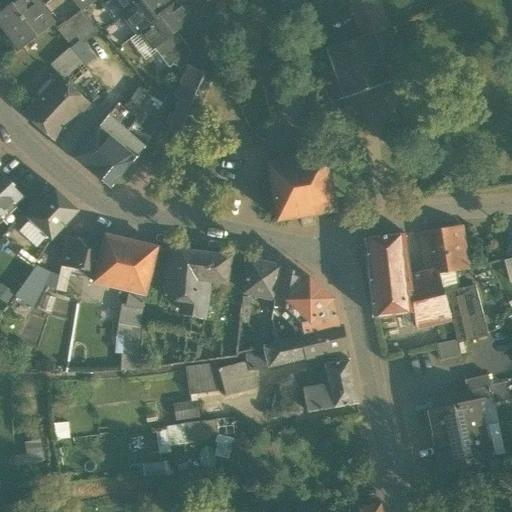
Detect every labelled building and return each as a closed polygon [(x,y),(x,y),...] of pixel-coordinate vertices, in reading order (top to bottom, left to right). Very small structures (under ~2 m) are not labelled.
[(20,0),(13,5),(13,4),(0,13),(0,24),(11,39),(12,38),(20,50),(53,25),(56,29),(58,28),(42,7),(51,0),(20,0)] [(82,9),(93,2),(91,0),(72,0),(80,11),(82,9)] [(116,0),(126,12),(127,13),(143,0),(116,0)] [(174,4),(170,0),(143,0),(127,13),(126,12),(123,15),(124,16),(137,34),(140,31),(174,5),(174,4)] [(348,0),(362,37),(372,33),(372,34),(383,31),(371,0),(348,0)] [(253,123),(255,129),(272,121),(246,25),(237,1),(219,6),(221,10),(229,31),(231,40),(231,41),(253,123)] [(177,2),(174,4),(174,5),(140,31),(153,48),(176,31),(191,20),(177,2)] [(56,29),(67,43),(71,49),(97,29),(82,9),(80,11),(58,28),(56,29)] [(219,36),(227,43),(231,40),(229,31),(221,10),(213,20),(206,29),(217,38),(219,36)] [(153,48),(160,58),(183,41),(176,31),(153,48)] [(334,69),(345,98),(389,82),(372,34),(372,33),(362,37),(327,48),(334,69)] [(191,51),(183,41),(160,58),(167,67),(170,67),(171,65),(179,68),(183,68),(191,51)] [(82,63),(71,49),(67,43),(46,59),(57,74),(60,77),(62,79),(82,63)] [(176,98),(181,100),(191,104),(204,73),(190,67),(176,98)] [(321,73),(332,102),(338,100),(345,98),(334,69),(321,73)] [(51,80),(55,82),(60,77),(57,74),(51,80)] [(24,115),(55,143),(90,104),(62,79),(60,77),(55,82),(24,115)] [(132,104),(138,106),(138,105),(146,93),(142,91),(132,104)] [(181,134),(191,104),(181,100),(170,130),(181,134)] [(317,107),(320,121),(342,115),(338,100),(332,102),(317,107)] [(119,105),(107,116),(73,158),(102,182),(110,189),(145,147),(159,122),(138,106),(132,104),(127,112),(119,105)] [(268,164),(277,221),(300,218),(331,213),(336,212),(336,210),(327,154),(268,164)] [(0,215),(20,197),(12,188),(15,186),(10,181),(7,183),(0,175),(0,215)] [(28,218),(51,240),(78,211),(55,189),(28,218)] [(437,269),(438,274),(442,273),(467,270),(460,226),(427,231),(421,231),(421,232),(427,271),(437,269)] [(373,318),(413,313),(415,313),(410,275),(405,244),(404,234),(364,239),(373,318)] [(129,292),(145,296),(156,248),(105,235),(96,273),(93,283),(129,292)] [(61,267),(94,273),(100,242),(88,239),(88,242),(69,237),(61,267)] [(186,300),(206,303),(210,281),(227,283),(230,257),(169,249),(164,281),(164,297),(186,300)] [(244,293),(275,301),(280,267),(248,259),(243,293),(244,293)] [(14,296),(32,307),(49,272),(36,266),(14,296)] [(292,326),(295,338),(301,336),(340,329),(331,298),(309,277),(280,267),(275,301),(274,309),(292,326)] [(427,271),(410,275),(415,313),(413,313),(415,328),(417,329),(419,329),(426,327),(450,321),(447,309),(445,300),(440,283),(438,274),(437,269),(427,271)] [(450,321),(459,344),(489,335),(477,291),(445,300),(447,309),(450,321)] [(129,292),(126,307),(142,311),(145,296),(129,292)] [(182,330),(201,333),(203,323),(206,303),(186,300),(182,330)] [(143,311),(142,311),(126,307),(119,306),(114,339),(113,368),(137,369),(140,325),(143,311)] [(340,329),(301,336),(305,358),(347,349),(343,328),(340,329)] [(265,347),(265,349),(269,366),(305,358),(301,336),(295,338),(277,342),(270,344),(271,346),(265,347)] [(265,349),(250,353),(255,370),(269,366),(265,349)] [(250,371),(255,370),(250,353),(244,354),(246,362),(247,362),(250,371)] [(299,371),(307,413),(358,403),(349,360),(327,364),(299,371)] [(218,369),(225,396),(256,388),(251,375),(250,371),(247,362),(246,362),(218,369)] [(186,367),(190,395),(222,391),(214,364),(186,367)] [(464,380),(469,403),(481,401),(492,398),(487,375),(464,380)] [(278,383),(284,414),(298,411),(291,376),(278,383)] [(175,418),(201,415),(199,399),(173,402),(175,418)] [(494,458),(481,401),(476,402),(489,459),(494,458)] [(430,412),(442,469),(489,459),(476,402),(430,412)] [(233,418),(167,422),(168,432),(157,432),(158,442),(235,437),(233,418)] [(219,435),(217,449),(231,451),(233,437),(219,435)] [(4,457),(5,466),(44,459),(42,451),(4,457)]
